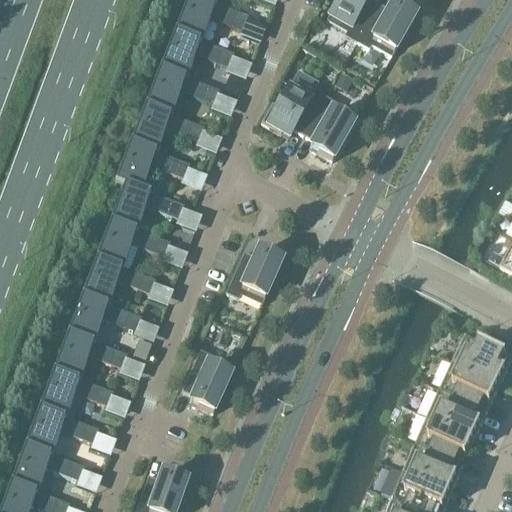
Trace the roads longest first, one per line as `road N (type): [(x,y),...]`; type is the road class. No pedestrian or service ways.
road 1 (residential): [(105,511),(219,216),(226,177)]
road 2 (unclassified): [(353,240),(232,511)]
road 3 (unclassified): [(256,511),(376,249)]
road 4 (unclassified): [(488,0),(353,240)]
road 5 (unclassified): [(376,249),(511,13)]
road 6 (primary): [(0,255),(94,0)]
road 7 (residential): [(226,177),(297,0)]
road 8 (residential): [(511,319),(376,249)]
road 9 (residential): [(353,240),(226,177)]
